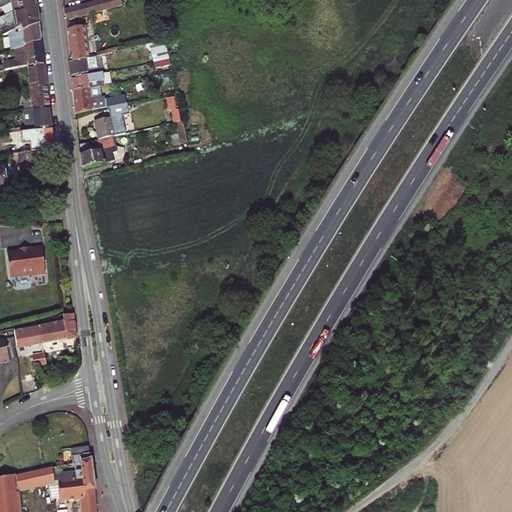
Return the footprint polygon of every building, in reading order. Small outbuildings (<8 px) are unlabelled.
[(39,24),(35,0),(12,5),(13,12),(0,18),(0,26),(4,36),(9,33),(20,28),(23,33),(39,24)] [(0,0),(0,10),(12,5),(35,0),(34,0),(0,0)] [(99,0),(64,9),(67,20),(123,5),(121,0),(99,0)] [(11,50),(14,49),(41,41),(39,24),(23,33),(20,28),(9,33),(11,50)] [(67,29),(71,61),(89,58),(84,27),(67,29)] [(164,40),(150,43),(154,62),(155,62),(169,60),(164,40)] [(41,41),(14,49),(18,61),(28,58),(30,66),(44,64),(41,41)] [(71,61),(69,61),(71,78),(97,73),(98,73),(97,61),(101,60),(100,56),(89,58),(71,61)] [(169,60),(155,62),(156,68),(170,65),(169,60)] [(47,86),(44,64),(30,66),(28,67),(30,78),(31,88),(47,86)] [(71,78),(73,91),(90,87),(110,83),(108,71),(98,73),(97,73),(71,78)] [(31,88),(30,78),(22,79),(24,88),(31,88)] [(49,107),(47,86),(31,88),(33,109),(49,107)] [(73,91),(76,113),(110,107),(111,107),(110,102),(92,103),(90,87),(73,91)] [(33,109),(31,88),(24,88),(26,110),(33,109)] [(174,98),(168,99),(171,112),(177,110),(174,98)] [(95,121),(99,139),(113,136),(124,134),(120,116),(127,114),(125,104),(111,107),(110,107),(112,118),(102,120),(98,120),(95,121)] [(49,107),(33,109),(26,110),(23,110),(26,131),(30,131),(52,128),(49,107)] [(183,121),(175,123),(179,141),(170,143),(170,146),(188,142),(183,121)] [(37,140),(38,152),(55,151),(52,128),(30,131),(31,140),(37,140)] [(31,140),(30,131),(26,131),(28,153),(34,153),(38,152),(37,140),(31,140)] [(79,143),(82,168),(115,161),(114,159),(113,153),(117,152),(116,149),(113,136),(99,139),(79,143)] [(122,148),(116,149),(117,152),(113,153),(114,159),(121,157),(124,155),(124,149),(122,148)] [(28,153),(19,154),(20,163),(36,162),(34,153),(28,153)] [(8,253),(10,277),(32,274),(32,275),(45,274),(42,248),(29,249),(29,251),(20,252),(8,253)] [(39,326),(42,343),(66,339),(77,338),(74,315),(64,317),(64,322),(39,326)] [(14,331),(17,348),(42,343),(39,326),(14,331)] [(5,340),(0,340),(0,363),(9,361),(5,340)] [(45,353),(33,355),(34,364),(47,362),(45,353)] [(82,503),(82,511),(96,511),(95,494),(89,446),(70,449),(75,470),(80,469),(81,478),(58,481),(60,502),(83,500),(82,503)] [(20,511),(18,491),(55,483),(54,481),(53,473),(52,468),(0,479),(0,511),(20,511)] [(54,481),(58,481),(81,478),(80,469),(75,470),(53,473),(54,481)] [(53,494),(45,495),(47,511),(55,510),(53,494)]
